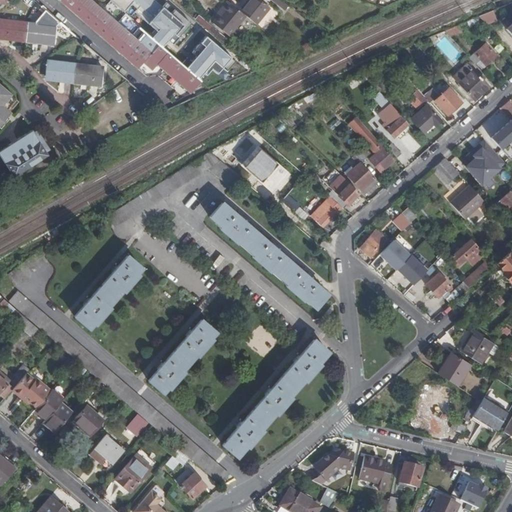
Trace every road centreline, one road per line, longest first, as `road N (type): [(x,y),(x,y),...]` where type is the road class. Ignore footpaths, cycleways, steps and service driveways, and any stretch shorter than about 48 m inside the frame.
road 1 (residential): [(511,85),(346,233),(361,394)]
road 2 (residential): [(329,424),(511,465)]
road 3 (residential): [(0,423),(101,511)]
road 4 (residential): [(231,498),(255,488),(329,424)]
